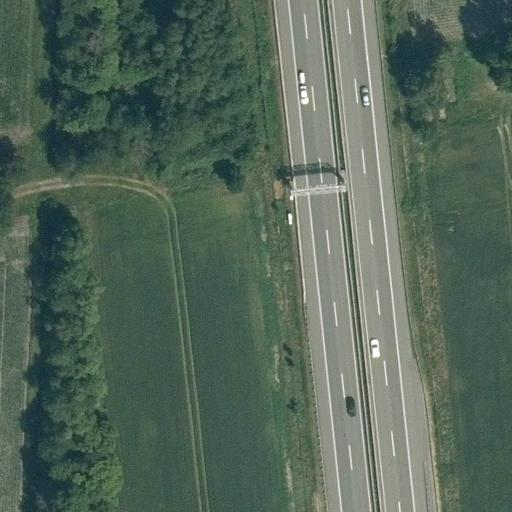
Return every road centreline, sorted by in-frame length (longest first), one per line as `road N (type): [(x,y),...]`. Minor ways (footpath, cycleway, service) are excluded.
road 1 (motorway): [(398,511),(346,0)]
road 2 (motorway): [(303,0),(355,511)]
road 3 (track): [(0,198),(78,180),(138,180),(163,191)]
